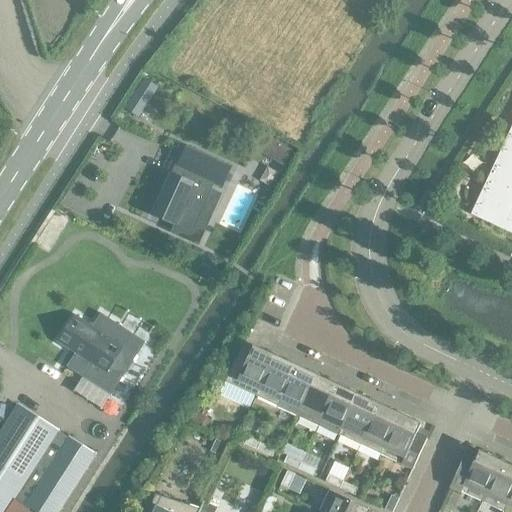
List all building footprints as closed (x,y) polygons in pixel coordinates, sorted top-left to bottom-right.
[(128,106),(142,114),(160,84),(146,76),(128,106)] [(511,233),(511,126),(471,214),(511,233)] [(198,174),(194,183),(171,173),(153,214),(175,224),(190,190),(197,193),(196,196),(199,197),(200,195),(212,201),(219,184),(198,174)] [(128,310),(122,322),(150,335),(155,323),(128,310)] [(93,326),(76,315),(58,342),(75,354),(67,367),(111,395),(145,342),(101,313),(93,326)] [(257,396),(276,358),(254,347),(250,356),(241,353),(241,352),(239,351),(225,382),(257,396)] [(281,399),(296,367),(276,358),(257,396),(279,407),(282,400),(281,399)] [(299,416),(317,377),(296,367),(281,399),(282,400),(279,407),(299,416)] [(319,425),(337,386),(317,377),(299,416),(319,425)] [(343,428),(358,396),(337,386),(319,425),(339,435),(342,428),(343,428)] [(360,445),(379,405),(358,396),(343,428),(342,428),(339,435),(360,445)] [(58,511),(96,455),(18,405),(0,433),(0,511),(27,511),(30,508),(36,511),(58,511)] [(381,454),(399,415),(379,405),(360,445),(381,454)] [(194,421),(204,428),(208,421),(198,415),(194,421)] [(421,425),(399,415),(381,454),(413,469),(427,439),(425,438),(417,434),(421,425)] [(223,424),(216,437),(231,444),(237,431),(223,424)] [(257,450),(261,443),(246,436),(243,443),(257,450)] [(216,439),(211,451),(221,456),(227,444),(216,439)] [(275,450),(261,443),(257,450),(272,457),(275,450)] [(483,502),(501,462),(479,452),(475,462),(467,458),(467,457),(465,456),(451,487),(483,502)] [(299,469),(302,462),(288,455),(284,463),(299,469)] [(317,469),(302,462),(299,469),(313,476),(317,469)] [(507,505),(511,493),(511,467),(501,462),(483,502),(504,511),(508,505),(507,505)] [(288,488),(295,474),(288,471),(281,485),(288,488)] [(340,489),(343,481),(329,474),(325,482),(340,489)] [(358,488),(343,481),(340,489),(355,495),(358,488)] [(367,511),(369,508),(330,490),(320,511),(319,511),(367,511)] [(390,511),(393,511),(399,499),(392,495),(385,510),(390,511)] [(270,511),(277,499),(269,496),(263,510),(266,511),(270,511)] [(199,511),(205,502),(203,501),(200,508),(180,502),(178,511),(162,503),(158,507),(155,511),(154,511),(199,511)] [(206,503),(201,511),(215,511),(217,508),(206,503)]
